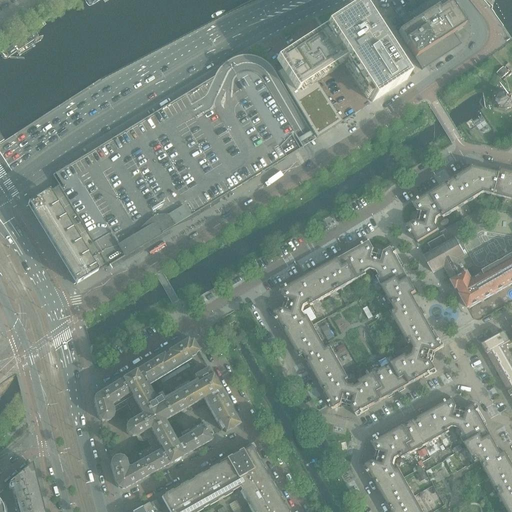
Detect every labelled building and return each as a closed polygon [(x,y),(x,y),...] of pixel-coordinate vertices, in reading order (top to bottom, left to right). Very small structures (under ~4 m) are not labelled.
[(83,0),(89,7),(92,5),(95,10),(110,0),(83,0)] [(453,34),(464,27),(450,5),(447,0),(429,0),(399,19),(405,28),(397,34),(400,38),(405,46),(405,45),(414,59),(422,70),(461,45),(453,34)] [(296,92),(344,61),(372,103),(406,80),(358,7),(324,29),(276,60),(296,92)] [(37,24),(49,16),(44,8),(32,16),(37,24)] [(2,52),(7,60),(38,40),(33,32),(2,52)] [(215,77),(52,176),(58,186),(77,217),(107,267),(122,258),(138,248),(137,248),(170,228),(170,229),(189,217),(211,203),(302,148),(298,141),(311,133),(286,92),(275,73),(273,71),(272,69),(270,67),(268,65),(266,63),(263,62),(260,60),(257,59),(253,58),(250,57),(246,57),(243,57),(239,58),(235,59),(231,61),(227,63),(224,65),(220,69),(217,73),(215,77)] [(502,79),(508,73),(503,67),(497,73),(502,79)] [(511,96),(511,94),(511,93),(508,91),(506,92),(504,91),(503,91),(502,91),(497,94),(496,95),(496,96),(494,101),(494,102),(494,103),(497,108),(498,109),(499,109),(504,111),(505,111),(506,111),(506,110),(511,108),(511,107),(511,96)] [(495,196),(499,174),(483,170),(474,167),(474,168),(456,179),(457,180),(454,182),(467,204),(485,193),(495,196)] [(511,200),(511,171),(505,170),(505,172),(501,171),(501,169),(500,169),(499,174),(495,196),(511,200)] [(467,204),(454,182),(450,185),(449,183),(430,194),(442,215),(443,218),(453,212),(467,204)] [(47,193),(27,205),(46,236),(66,224),(77,217),(58,186),(47,193)] [(436,225),(437,218),(442,215),(430,194),(420,200),(419,199),(416,200),(417,202),(414,204),(413,202),(412,203),(417,211),(417,212),(415,222),(406,227),(413,239),(415,238),(418,243),(438,231),(439,230),(436,225)] [(66,224),(46,236),(72,280),(76,286),(96,273),(107,267),(77,217),(66,224)] [(468,309),(511,284),(511,255),(511,256),(510,256),(511,257),(510,257),(505,260),(500,263),(499,263),(494,266),(489,269),(488,269),(483,272),(483,273),(484,275),(472,281),(471,281),(472,280),(468,273),(468,274),(467,273),(466,272),(458,259),(460,259),(466,271),(473,267),(466,255),(465,255),(456,238),(448,243),(443,235),(428,244),(432,252),(424,257),(433,273),(444,267),(452,281),(452,282),(456,289),(456,290),(456,291),(458,290),(460,294),(459,295),(459,296),(460,296),(463,300),(463,301),(464,304),(466,305),(468,309)] [(400,265),(395,255),(397,254),(395,251),(393,252),(391,249),(393,248),(393,247),(384,252),(373,249),(368,240),(368,241),(369,242),(365,244),(364,242),(361,244),(362,246),(352,252),(353,253),(352,254),(364,276),(366,275),(365,272),(370,269),(376,271),(379,276),(400,265)] [(364,276),(352,254),(350,255),(349,253),(325,267),(338,291),(364,276)] [(416,292),(408,278),(403,268),(401,269),(399,266),(401,265),(400,265),(379,276),(377,278),(392,306),(394,309),(395,311),(414,300),(413,298),(412,295),(416,292)] [(338,291),(325,267),(301,280),(302,282),(299,284),(298,282),(297,282),(309,304),(310,306),(338,291)] [(304,306),(309,304),(297,282),(293,285),(292,283),(280,290),(285,299),(282,309),(273,314),(274,315),(275,314),(277,317),(275,318),(277,321),(279,320),(284,330),(305,318),(302,312),(304,306)] [(430,328),(426,320),(414,300),(395,311),(391,313),(409,345),(411,344),(433,332),(432,331),(430,332),(429,329),(430,328)] [(323,344),(316,331),(308,316),(305,318),(284,330),(295,350),(297,349),(300,354),(298,355),(300,358),(304,355),(305,357),(306,360),(326,348),(325,346),(323,344)] [(327,325),(321,328),(326,336),(331,334),(327,325)] [(432,363),(435,352),(444,347),(443,346),(441,347),(439,344),(441,343),(440,340),(438,341),(433,332),(411,344),(414,349),(412,355),(407,358),(419,379),(424,377),(425,378),(437,372),(432,363)] [(505,345),(510,342),(505,332),(495,337),(494,335),(483,341),(484,343),(482,345),(487,355),(488,354),(505,345)] [(143,386),(189,358),(189,359),(195,356),(195,354),(199,352),(192,340),(188,339),(136,371),(135,371),(122,379),(122,380),(95,396),(93,400),(98,418),(101,421),(106,424),(110,422),(113,420),(113,415),(127,407),(148,394),(143,386)] [(492,363),(509,353),(505,345),(488,354),(492,363)] [(348,379),(338,360),(336,357),(330,347),(326,349),(326,348),(306,360),(308,363),(310,362),(313,367),(311,368),(325,392),(336,386),(346,380),(348,379)] [(497,371),(511,362),(511,358),(509,353),(492,363),(497,371)] [(419,379),(407,358),(406,356),(382,369),(396,392),(419,379)] [(502,379),(511,373),(511,362),(497,371),(502,379)] [(179,461),(179,459),(183,457),(183,456),(211,441),(210,437),(212,436),(207,428),(205,430),(201,423),(179,436),(181,439),(175,442),(164,422),(205,399),(218,422),(215,424),(220,432),(223,430),(225,433),(239,425),(220,390),(217,385),(214,387),(211,382),(215,380),(212,376),(208,369),(204,371),(192,377),(197,385),(156,408),(148,394),(127,407),(130,412),(128,413),(125,420),(127,424),(125,427),(125,432),(128,436),(131,438),(135,437),(138,442),(143,442),(146,440),(150,446),(125,461),(124,458),(119,456),(114,457),(111,460),(110,465),(115,484),(117,488),(121,490),(126,489),(169,464),(174,462),(175,463),(179,461)] [(396,392),(382,369),(359,382),(360,384),(372,406),(396,392)] [(511,373),(502,379),(507,389),(511,386),(511,373)] [(372,406),(360,384),(355,387),(349,385),(346,380),(336,386),(325,392),(330,402),(328,403),(330,406),(332,405),(333,408),(332,409),(332,410),(341,405),(352,408),(356,417),(369,410),(368,408),(372,406)] [(483,422),(478,412),(479,411),(475,404),(467,409),(456,406),(451,397),(444,401),(445,403),(436,408),(448,430),(453,427),(459,429),(462,434),(483,422)] [(449,432),(448,430),(436,408),(412,422),(425,446),(449,432)] [(425,446),(412,422),(388,435),(400,457),(402,459),(425,446)] [(500,452),(491,437),(483,422),(462,434),(459,435),(475,463),(479,460),(481,463),(482,465),(501,454),(500,452)] [(395,459),(400,457),(388,435),(379,440),(378,439),(371,442),(376,451),(373,462),(364,467),(371,479),(373,478),(375,482),(396,470),(393,465),(395,459)] [(264,469),(260,461),(253,450),(255,449),(252,444),(234,454),(242,468),(235,471),(241,480),(240,481),(249,498),(255,495),(258,500),(248,506),(251,511),(288,511),(284,505),(283,506),(280,499),(281,498),(268,476),(267,477),(263,470),(264,469)] [(511,484),(511,463),(508,456),(506,457),(504,454),(506,453),(506,452),(501,455),(501,454),(482,465),(498,493),(511,484)] [(218,502),(213,492),(218,489),(224,499),(232,494),(231,493),(235,491),(229,480),(226,474),(233,470),(235,469),(235,471),(242,468),(234,454),(226,459),(219,463),(220,464),(216,466),(216,465),(212,468),(205,472),(198,476),(193,478),(194,479),(191,481),(187,483),(187,482),(183,484),(176,488),(168,492),(164,495),(165,495),(161,498),(166,507),(168,511),(185,511),(184,509),(189,506),(192,511),(200,511),(203,511),(202,510),(206,508),(209,506),(210,507),(218,502)] [(43,511),(31,464),(28,467),(27,467),(11,482),(18,511),(43,511)] [(414,497),(407,484),(399,469),(396,470),(375,482),(386,502),(388,501),(391,507),(389,508),(391,510),(414,497)] [(423,471),(416,475),(419,482),(426,478),(423,471)] [(511,511),(511,484),(498,493),(507,511),(511,511)] [(162,511),(161,510),(166,507),(161,498),(160,498),(160,497),(149,504),(149,503),(133,511),(162,511)] [(422,511),(414,497),(391,510),(392,511),(393,511),(394,511),(422,511)]
